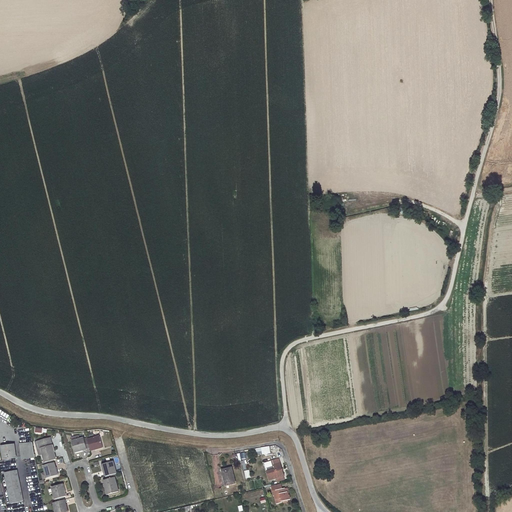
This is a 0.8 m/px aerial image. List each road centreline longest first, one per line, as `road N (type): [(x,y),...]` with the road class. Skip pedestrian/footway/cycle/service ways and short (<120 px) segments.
road 1 (track): [(286,425),(281,368),(291,345),(430,312),(448,295),(500,94),(489,0)]
road 2 (unclassified): [(0,392),(45,412),(204,435),(286,425),(319,505)]
